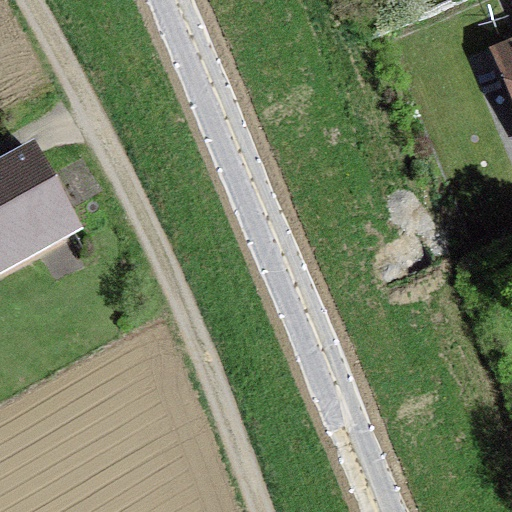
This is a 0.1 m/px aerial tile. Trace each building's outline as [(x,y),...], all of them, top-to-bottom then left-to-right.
[(291,16),(226,43),(268,145),(273,157),(338,130),(334,118),(291,16)] [(221,31),(156,58),(204,172),(268,145),(226,43),(221,31)] [(511,57),(503,61),(511,83),(511,57)] [(0,261),(70,223),(34,157),(0,175),(0,261)] [(415,320),(350,347),(393,449),(398,461),(463,434),(458,422),(415,320)] [(345,335),(281,362),(328,476),(393,449),(350,347),(345,335)]
